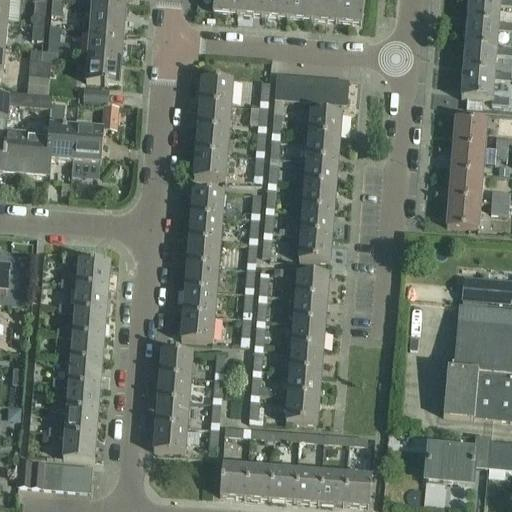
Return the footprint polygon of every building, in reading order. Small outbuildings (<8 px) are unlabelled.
[(0,0),(0,25),(7,26),(9,1),(0,0)] [(91,0),(91,4),(91,8),(124,11),(124,0),(91,0)] [(212,0),(211,14),(211,16),(236,18),(237,0),(212,0)] [(237,0),(236,18),(261,20),(262,0),(237,0)] [(262,0),(261,20),(286,22),(287,0),(262,0)] [(287,0),(286,22),(310,24),(312,0),(287,0)] [(312,0),(310,24),(335,26),(337,0),(312,0)] [(337,0),(335,26),(360,28),(362,0),(337,0)] [(466,0),(467,3),(500,6),(499,10),(511,10),(511,2),(500,1),(500,0),(466,0)] [(44,18),(45,5),(34,3),(33,17),(44,18)] [(467,3),(465,28),(498,31),(497,34),(511,35),(511,27),(498,26),(499,10),(500,6),(467,3)] [(50,19),(61,20),(62,6),(51,5),(50,19)] [(91,8),(89,33),(122,36),(124,11),(91,8)] [(30,20),(30,24),(32,28),(43,29),(44,18),(33,17),(30,20)] [(32,28),(31,44),(42,45),(43,29),(32,28)] [(465,28),(463,51),(496,54),(495,59),(511,60),(511,52),(496,51),(497,34),(498,31),(465,28)] [(49,30),(48,45),(59,46),(60,31),(49,30)] [(89,33),(87,59),(120,63),(122,36),(89,33)] [(463,51),(461,76),(493,79),(493,84),(509,85),(509,77),(494,76),(495,59),(496,54),(463,51)] [(30,65),(29,80),(49,81),(50,70),(49,70),(49,66),(39,65),(40,55),(31,54),(31,55),(30,65)] [(39,65),(49,66),(49,70),(50,70),(55,71),(55,67),(56,67),(57,57),(40,55),(39,65)] [(118,88),(120,63),(87,59),(84,86),(118,88)] [(459,102),(467,103),(467,113),(483,114),(484,104),(492,105),(491,109),(506,110),(507,101),(492,100),(493,84),(493,79),(461,76),(459,102)] [(273,104),(286,105),(287,80),(275,79),(273,104)] [(287,80),(286,105),(297,106),(299,81),(287,80)] [(299,81),(297,106),(309,107),(311,81),(299,81)] [(311,81),(309,107),(322,108),(324,82),(311,81)] [(200,82),(198,107),(231,109),(233,85),(200,82)] [(324,82),(322,108),(333,109),(335,83),(324,82)] [(335,83),(333,109),(346,110),(348,84),(335,83)] [(259,105),(267,106),(269,87),(260,87),(259,105)] [(83,92),(82,102),(82,104),(106,106),(107,94),(83,92)] [(0,175),(49,179),(50,164),(45,164),(47,137),(6,134),(7,122),(7,121),(8,109),(9,96),(0,95),(0,175)] [(17,97),(16,110),(32,111),(33,98),(27,98),(17,97)] [(33,98),(32,111),(49,112),(50,113),(49,123),(48,123),(48,127),(47,137),(45,164),(50,164),(72,166),(73,155),(75,130),(63,129),(65,109),(50,108),(51,103),(51,100),(47,100),(46,99),(33,98)] [(198,107),(196,131),(229,135),(231,109),(198,107)] [(104,109),(102,128),(115,129),(116,110),(104,109)] [(257,130),(265,131),(267,112),(259,111),(257,130)] [(308,114),(306,138),(339,140),(341,117),(308,114)] [(271,138),(279,139),(281,120),(272,119),(271,138)] [(452,121),(450,149),(484,151),(486,124),(452,121)] [(73,155),(72,166),(71,181),(99,183),(103,132),(89,131),(75,130),(73,155)] [(196,131),(193,157),(227,160),(229,135),(196,131)] [(255,155),(263,156),(265,137),(256,137),(255,155)] [(306,138),(304,164),(338,165),(339,140),(306,138)] [(493,164),(511,165),(511,143),(495,142),(493,164)] [(269,163),(277,164),(279,145),(270,144),(269,163)] [(450,149),(448,177),(482,179),(484,151),(450,149)] [(225,185),(227,160),(193,157),(191,182),(225,185)] [(253,180),(261,181),(263,162),(254,162),(253,180)] [(267,187),(275,187),(277,164),(269,163),(267,181),(267,187)] [(304,164),(303,188),(336,190),(338,165),(304,164)] [(498,170),(498,178),(500,178),(508,178),(508,171),(500,170),(498,170)] [(448,177),(446,203),(480,206),(482,179),(448,177)] [(273,213),(275,187),(267,187),(265,212),(273,213)] [(303,188),(301,213),(334,217),(336,190),(303,188)] [(191,194),(189,220),(222,223),(224,197),(191,194)] [(491,195),(490,207),(508,208),(509,196),(491,195)] [(251,199),(250,218),(258,218),(260,200),(251,199)] [(478,234),(480,206),(446,203),(444,231),(478,234)] [(507,218),(508,208),(490,207),(489,217),(507,218)] [(301,213),(299,237),(332,240),(334,217),(301,213)] [(263,237),(271,238),(272,219),(264,218),(263,237)] [(189,220),(187,245),(220,247),(222,223),(189,220)] [(249,224),(248,242),(256,243),(258,225),(249,224)] [(330,267),(332,240),(299,237),(297,265),(330,267)] [(261,262),(269,263),(271,244),(262,243),(261,262)] [(187,245),(185,271),(218,272),(220,247),(187,245)] [(246,267),(254,268),(256,249),(247,249),(246,267)] [(76,268),(75,284),(74,289),(108,290),(110,266),(79,263),(79,260),(62,258),(62,267),(76,268)] [(0,296),(8,297),(10,271),(0,269),(0,296)] [(185,271),(183,294),(216,297),(218,272),(185,271)] [(245,292),(252,293),(254,274),(246,273),(245,292)] [(295,277),(293,301),(327,303),(328,279),(295,277)] [(511,284),(463,280),(461,304),(511,307),(511,284)] [(259,281),(257,300),(266,300),(267,282),(259,281)] [(74,293),(73,309),(73,313),(106,316),(108,290),(74,289),(75,284),(60,283),(60,291),(74,293)] [(183,294),(181,319),(214,321),(216,297),(183,294)] [(242,316),(250,317),(252,299),(243,298),(242,316)] [(293,301),(291,327),(325,327),(327,303),(293,301)] [(257,307),(256,325),(264,326),(265,307),(257,307)] [(71,334),(70,337),(104,339),(106,316),(73,313),(73,309),(58,308),(57,316),(72,317),(71,334)] [(511,314),(457,310),(451,374),(446,373),(441,420),(511,426),(511,314)] [(212,347),(214,321),(181,319),(179,344),(212,347)] [(239,342),(248,343),(250,324),(241,323),(239,342)] [(291,327),(289,352),(323,352),(325,327),(291,327)] [(255,331),(253,351),(262,352),(263,346),(268,347),(269,336),(263,336),(264,332),(255,331)] [(69,359),(68,362),(102,365),(104,339),(70,337),(71,334),(56,332),(55,341),(70,342),(69,359)] [(253,351),(252,375),(260,375),(262,352),(253,351)] [(289,352),(288,375),(321,377),(323,352),(289,352)] [(160,355),(157,380),(190,383),(193,358),(160,355)] [(67,383),(66,387),(100,390),(102,365),(68,362),(69,359),(54,357),(53,365),(68,367),(67,383)] [(213,377),(222,378),(224,359),(215,358),(213,377)] [(259,390),(260,375),(252,375),(250,400),(258,400),(259,399),(259,390)] [(288,375),(286,401),(319,401),(321,377),(288,375)] [(157,380),(155,405),(188,407),(190,383),(157,380)] [(66,392),(65,408),(65,412),(98,416),(100,390),(66,387),(67,383),(52,382),(51,390),(66,392)] [(211,402),(220,403),(220,401),(222,386),(222,384),(213,384),(211,402)] [(259,390),(259,399),(269,400),(270,391),(259,390)] [(317,429),(319,401),(286,401),(284,426),(317,429)] [(155,405),(153,431),(186,433),(188,407),(155,405)] [(249,405),(248,424),(261,425),(262,411),(257,411),(258,406),(249,405)] [(64,416),(63,433),(63,437),(96,441),(98,416),(65,412),(65,408),(50,407),(49,414),(64,416)] [(210,427),(218,427),(220,409),(211,408),(210,427)] [(7,412),(7,424),(21,424),(21,413),(7,412)] [(184,458),(186,433),(153,431),(151,455),(184,458)] [(223,440),(247,442),(247,433),(224,431),(223,440)] [(94,466),(96,441),(63,437),(63,433),(48,432),(48,435),(43,435),(42,444),(48,444),(48,440),(62,441),(60,463),(94,466)] [(247,433),(247,442),(272,444),(272,435),(247,433)] [(207,452),(216,453),(218,435),(209,434),(207,452)] [(272,435),(272,444),(298,446),(298,437),(272,435)] [(298,437),(298,446),(323,448),(323,439),(298,437)] [(323,439),(323,448),(348,449),(348,441),(323,439)] [(472,472),(487,473),(489,446),(489,442),(474,440),(473,450),(428,446),(424,484),(470,489),(472,472)] [(348,441),(348,449),(366,451),(366,456),(373,456),(374,443),(348,441)] [(511,448),(489,446),(487,473),(511,475),(511,448)] [(17,491),(18,491),(29,492),(31,466),(19,465),(17,491)] [(31,466),(29,492),(41,493),(43,467),(31,466)] [(43,467),(41,493),(53,494),(55,468),(43,467)] [(55,468),(53,494),(65,495),(67,469),(55,468)] [(218,501),(242,503),(245,470),(221,468),(218,501)] [(67,469),(65,495),(77,496),(78,469),(67,469)] [(78,469),(77,496),(89,496),(91,470),(78,469)] [(245,470),(242,503),(266,505),(269,471),(245,470)] [(269,471),(266,505),(292,507),(296,474),(269,471)] [(296,474),(292,507),(318,509),(321,475),(296,474)] [(321,475),(318,509),(343,511),(346,477),(321,475)] [(346,477),(343,511),(354,511),(367,511),(370,479),(346,477)]
